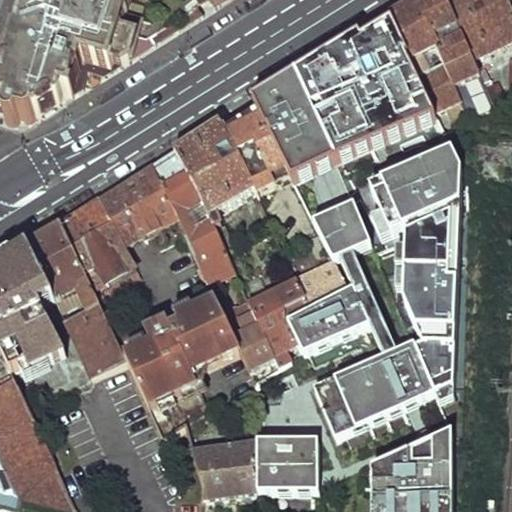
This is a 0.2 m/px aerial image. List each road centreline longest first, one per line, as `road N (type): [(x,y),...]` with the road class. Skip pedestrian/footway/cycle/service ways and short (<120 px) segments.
road 1 (primary): [(0,207),(336,0)]
road 2 (unknown): [(156,511),(99,391)]
